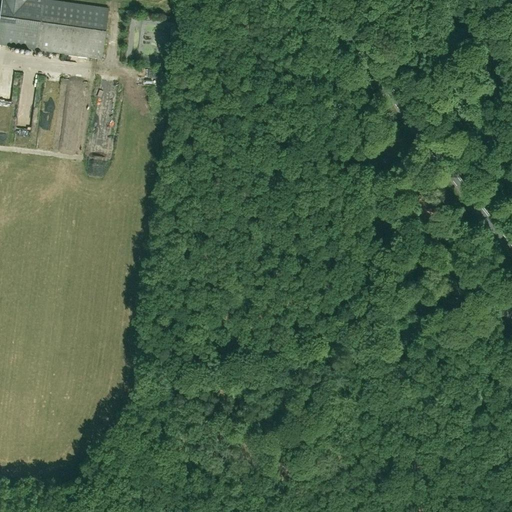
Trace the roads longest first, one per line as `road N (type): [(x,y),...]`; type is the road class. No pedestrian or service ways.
road 1 (unclassified): [(511,320),(468,274),(395,219),(357,98),(289,0)]
road 2 (primary): [(511,244),(327,0)]
